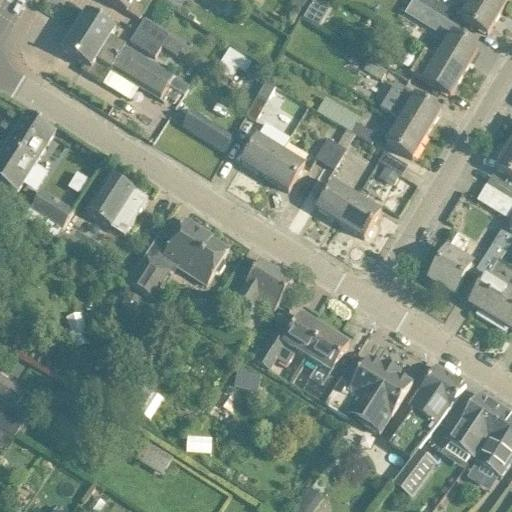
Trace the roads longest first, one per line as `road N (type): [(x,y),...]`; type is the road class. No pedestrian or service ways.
road 1 (residential): [(371,302),(0,74)]
road 2 (residential): [(371,302),(511,67)]
road 3 (residential): [(511,390),(371,302)]
